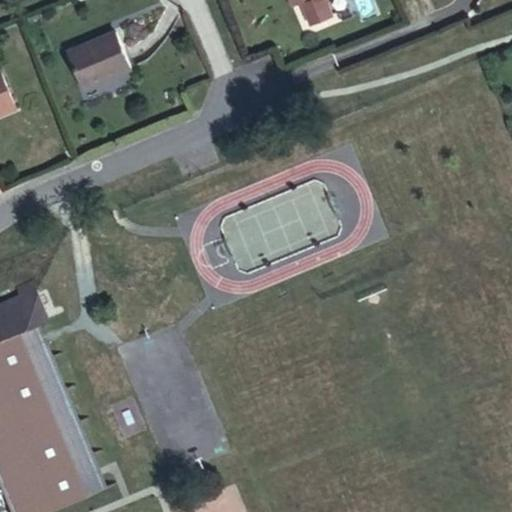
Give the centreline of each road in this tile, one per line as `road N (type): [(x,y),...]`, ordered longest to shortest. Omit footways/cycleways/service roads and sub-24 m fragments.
road 1 (residential): [(0,224),(242,116)]
road 2 (residential): [(242,116),(195,0)]
